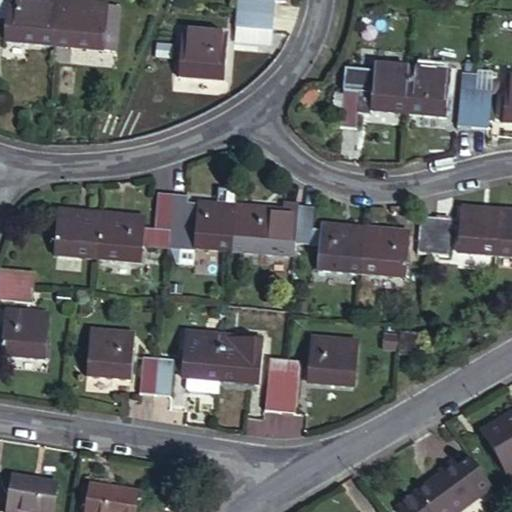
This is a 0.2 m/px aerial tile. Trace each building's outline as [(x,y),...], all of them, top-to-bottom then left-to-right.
[(8,0),(4,44),(56,49),(58,10),(31,8),(32,1),(19,0),(8,0)] [(239,0),(239,14),(274,17),(275,2),(250,0),(239,0)] [(468,0),(456,0),(455,7),(468,8),(468,0)] [(58,10),(56,49),(105,53),(109,7),(88,6),(87,13),(58,10)] [(274,17),(239,14),(238,30),(273,32),(274,17)] [(237,46),(272,48),(273,32),(238,30),(237,46)] [(202,36),(182,34),(178,79),(224,82),(227,43),(202,41),(202,36)] [(407,117),(411,72),(392,70),(392,74),(372,72),(371,96),(369,113),(407,117)] [(371,96),(372,72),(344,71),(342,94),(359,95),(371,96)] [(434,74),(411,72),(407,117),(446,120),(449,79),(433,78),(434,74)] [(511,125),(511,83),(507,83),(503,125),(511,125)] [(472,130),(476,94),(461,92),(457,129),(472,130)] [(359,95),(342,94),(340,131),(356,132),(359,95)] [(491,95),(476,94),(472,130),(488,132),(491,95)] [(102,217),(99,262),(141,265),(143,247),(168,249),(173,197),(157,195),(156,226),(155,232),(145,232),(145,226),(121,224),(122,218),(102,217)] [(173,197),(168,249),(184,250),(186,233),(196,234),(195,251),(232,254),(235,215),(219,215),(219,208),(188,205),(189,198),(173,197)] [(235,215),(232,254),(269,257),(280,258),(281,243),(283,218),(283,208),(273,207),(273,211),(253,209),(253,217),(235,215)] [(283,208),(283,218),(281,243),(296,244),(300,209),(283,208)] [(300,209),(296,244),(311,246),(312,233),(314,210),(300,209)] [(458,255),(496,258),(499,219),(482,217),(483,211),(462,210),(461,226),(458,255)] [(54,258),(99,262),(102,217),(83,215),(83,221),(57,219),(54,258)] [(511,219),(499,219),(496,258),(511,259),(511,219)] [(418,256),(431,257),(435,221),(421,220),(419,241),(418,256)] [(435,221),(431,257),(448,258),(451,226),(451,222),(435,221)] [(318,273),(361,276),(365,230),(348,229),(347,236),(321,234),(320,246),(318,273)] [(365,230),(361,276),(405,280),(408,240),(385,238),(386,232),(365,230)] [(186,233),(184,250),(195,251),(196,234),(186,233)] [(321,234),(312,233),(311,246),(320,246),(321,234)] [(0,286),(33,290),(35,275),(0,271),(0,286)] [(33,290),(43,291),(43,276),(35,275),(33,290)] [(0,286),(0,302),(32,306),(33,290),(0,286)] [(72,297),(56,295),(56,306),(71,307),(72,297)] [(0,357),(45,362),(46,349),(49,317),(30,314),(29,321),(3,318),(0,357)] [(111,334),(90,333),(86,379),(132,382),(135,342),(110,341),(111,334)] [(220,397),(221,384),(225,338),(206,336),(205,341),(185,338),(181,379),(186,380),(185,391),(187,394),(220,397)] [(419,337),(401,336),(399,355),(417,357),(419,337)] [(244,340),(225,338),(221,384),(258,387),(262,344),(243,343),(244,340)] [(332,348),(312,346),(307,384),(353,389),(358,344),(333,341),(332,348)] [(53,350),(46,349),(45,362),(52,362),(53,350)] [(143,360),(140,396),(155,398),(158,362),(143,360)] [(158,362),(155,398),(171,399),(174,363),(158,362)] [(269,363),(265,415),(279,416),(285,364),(269,363)] [(285,364),(279,416),(295,417),(301,365),(285,364)] [(511,413),(480,433),(484,438),(511,421),(511,413)] [(511,421),(484,438),(507,477),(511,474),(511,421)] [(472,460),(459,470),(481,498),(493,489),(472,460)] [(441,476),(413,496),(414,497),(424,511),(460,511),(481,498),(459,470),(454,462),(438,473),(441,476)] [(54,511),(58,486),(12,478),(7,511),(54,511)] [(86,511),(90,488),(83,486),(78,511),(86,511)] [(135,511),(138,495),(90,488),(86,511),(135,511)] [(424,511),(414,497),(396,510),(397,511),(424,511)]
